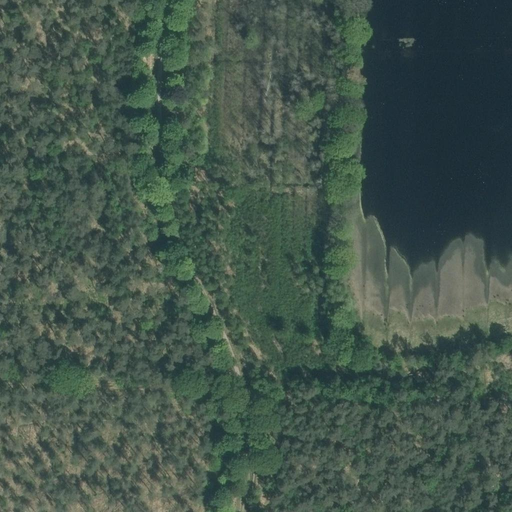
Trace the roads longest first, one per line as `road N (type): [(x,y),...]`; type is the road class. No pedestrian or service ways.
road 1 (track): [(148,0),(143,160),(160,249),(227,394),(235,511)]
road 2 (track): [(511,402),(227,394)]
road 3 (track): [(0,384),(227,394)]
